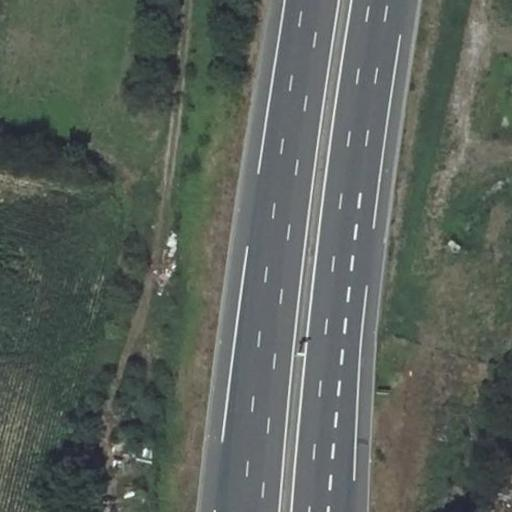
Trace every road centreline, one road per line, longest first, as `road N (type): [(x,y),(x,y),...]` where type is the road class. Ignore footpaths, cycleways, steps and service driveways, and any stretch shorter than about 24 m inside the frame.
road 1 (motorway): [(312,0),(250,511)]
road 2 (motorway): [(320,511),(349,201),(379,0)]
road 3 (unknown): [(138,428),(177,208),(198,0)]
